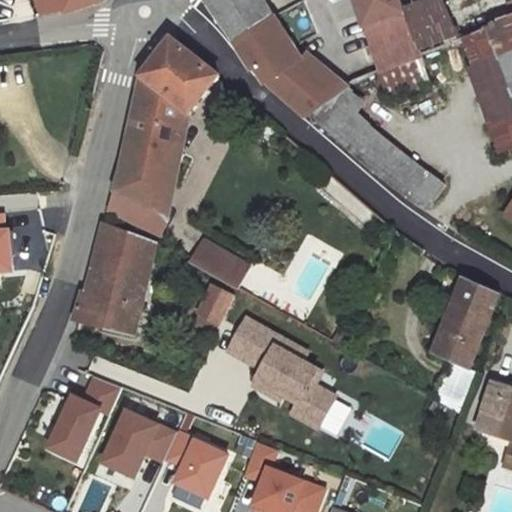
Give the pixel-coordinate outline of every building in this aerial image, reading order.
[(63,0),(38,0),(44,16),(67,12),(63,0)] [(63,0),(67,12),(104,0),(103,0),(63,0)] [(252,34),(275,17),(263,0),(205,0),(212,10),(237,44),(248,37),(252,34)] [(405,11),(400,0),(357,0),(365,24),(405,11)] [(405,11),(365,24),(381,70),(420,56),(405,11)] [(255,69),(291,43),(275,17),(252,34),(252,37),(248,37),(237,44),(255,69)] [(511,150),(511,22),(460,46),(469,71),(500,155),(511,150)] [(192,112),(220,76),(172,39),(144,74),(132,130),(167,161),(172,134),(192,112)] [(270,83),(303,61),(291,43),(255,69),(270,83)] [(469,71),(460,46),(381,82),(388,100),(390,101),(469,71)] [(343,89),(309,57),(303,61),(270,83),(308,115),(343,89)] [(447,186),(341,100),(308,115),(374,173),(406,199),(411,202),(431,207),(447,186)] [(170,217),(185,145),(172,134),(167,161),(132,130),(123,170),(117,191),(170,217)] [(170,217),(117,191),(109,213),(160,237),(170,217)] [(0,267),(22,266),(19,226),(14,227),(12,210),(0,211),(0,267)] [(134,334),(156,244),(106,224),(88,292),(85,291),(76,320),(134,334)] [(249,265),(204,242),(193,262),(237,287),(249,265)] [(469,370),(500,293),(465,277),(434,356),(452,363),(469,370)] [(221,324),(235,295),(212,284),(198,314),(200,314),(221,324)] [(213,337),(221,324),(200,314),(193,328),(213,337)] [(323,372),(304,361),(309,352),(248,318),(230,350),(263,369),(255,385),(270,393),(273,388),(284,395),(298,403),(292,414),(318,429),(320,426),(335,399),(336,397),(315,385),(323,372)] [(461,414),(478,374),(469,370),(452,363),(437,400),(461,414)] [(79,459),(102,409),(112,413),(123,388),(97,378),(86,400),(75,395),(52,446),(79,459)] [(511,395),(506,394),(508,388),(493,384),(479,429),(511,439),(511,442),(505,466),(511,467),(511,395)] [(273,388),(270,393),(281,400),(284,395),(273,388)] [(335,399),(320,426),(337,436),(352,409),(335,399)] [(167,458),(178,434),(129,412),(106,463),(137,477),(148,453),(166,462),(167,458)] [(167,458),(186,466),(178,482),(180,483),(209,496),(210,497),(230,455),(179,432),(178,434),(167,458)] [(316,511),(326,490),(271,468),(278,449),(258,442),(246,475),(264,482),(254,509),(261,511),(316,511)] [(209,496),(180,483),(173,496),(203,510),(209,496)]
